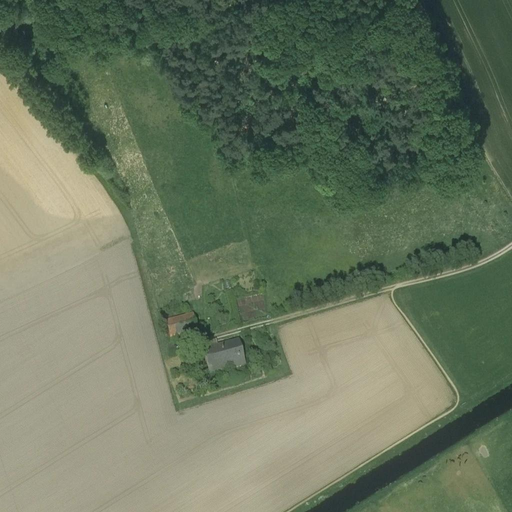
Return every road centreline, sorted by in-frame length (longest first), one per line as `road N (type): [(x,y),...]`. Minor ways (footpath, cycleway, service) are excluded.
road 1 (track): [(214,338),(390,289)]
road 2 (track): [(390,289),(469,268),(511,245)]
